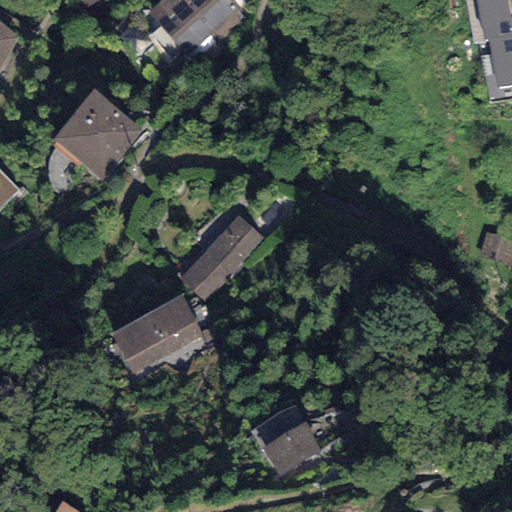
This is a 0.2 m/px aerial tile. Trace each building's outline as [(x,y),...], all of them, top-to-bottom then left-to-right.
[(106,0),(79,0),(87,12),(106,0)] [(212,0),(172,0),(147,22),(185,66),(234,24),(212,0)] [(505,0),(476,0),(483,41),(488,40),(511,35),(511,33),(505,0)] [(0,25),(0,67),(20,39),(0,25)] [(511,32),(511,33),(511,35),(488,40),(496,87),(511,84),(511,32)] [(141,131),(94,93),(52,144),(99,182),(141,131)] [(0,173),(0,212),(19,193),(0,173)] [(267,240),(236,215),(180,282),(211,307),(267,240)] [(511,249),(511,240),(486,234),(479,260),(507,267),(511,249)] [(181,298),(111,337),(133,376),(203,336),(181,298)] [(278,479),(321,452),(304,424),(260,451),(278,479)]
